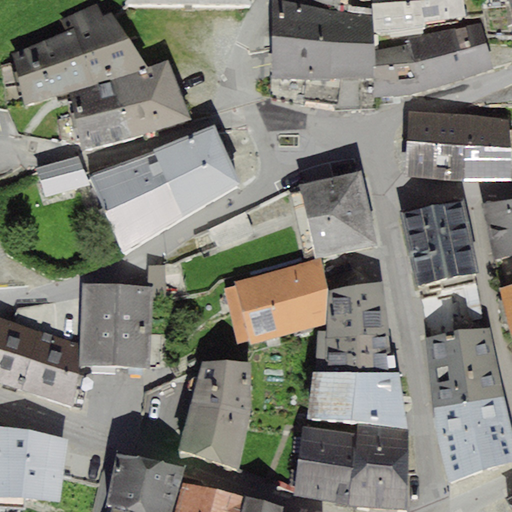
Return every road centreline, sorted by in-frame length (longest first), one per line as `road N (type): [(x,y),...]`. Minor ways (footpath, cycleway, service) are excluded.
road 1 (tertiary): [(318,511),(0,391)]
road 2 (residential): [(379,177),(406,329),(421,511)]
road 3 (residential): [(251,189),(151,250),(0,304)]
road 4 (residential): [(0,143),(104,151),(249,104)]
road 5 (residential): [(361,132),(511,68)]
road 6 (residential): [(379,177),(511,186)]
